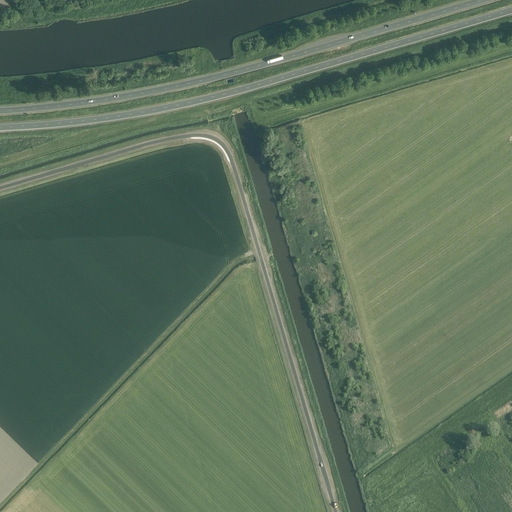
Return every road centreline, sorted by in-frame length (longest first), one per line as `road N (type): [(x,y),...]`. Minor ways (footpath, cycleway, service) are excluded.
road 1 (unclassified): [(335,511),(234,168),(217,138),(152,144),(0,188)]
road 2 (trunk): [(0,127),(159,109),(511,11)]
road 3 (trunk): [(488,0),(182,85),(0,112)]
